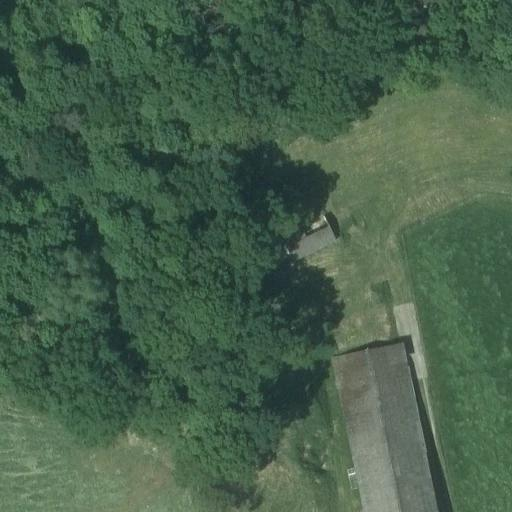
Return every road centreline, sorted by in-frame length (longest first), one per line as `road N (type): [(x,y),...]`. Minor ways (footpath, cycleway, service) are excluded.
road 1 (track): [(310,17),(0,210)]
road 2 (track): [(450,0),(310,17)]
